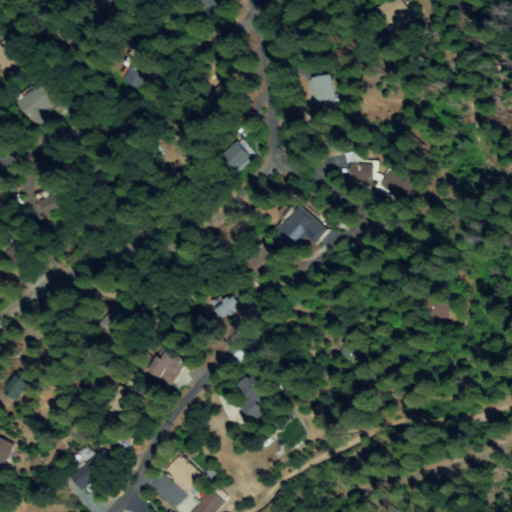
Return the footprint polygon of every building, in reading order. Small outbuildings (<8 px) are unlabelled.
[(121,0),(111,15),(95,3),(97,0),(121,0)] [(208,11),(200,0),(217,0),(219,3),(208,11)] [(373,10),(388,0),(400,0),(408,11),(403,14),(408,22),(400,27),(395,19),(384,27),(373,10)] [(72,37),(64,50),(45,39),(56,20),(65,25),(62,31),(72,37)] [(0,40),(6,48),(11,44),(28,66),(20,72),(12,62),(0,71),(0,40)] [(162,71),(155,80),(151,77),(140,90),(123,77),(141,54),(162,71)] [(313,81),(332,77),(337,101),(318,104),(313,81)] [(232,78),(245,95),(218,114),(206,97),(232,78)] [(54,120),(41,130),(19,101),(46,80),(62,100),(49,110),(51,112),(49,114),(54,120)] [(90,96),(89,112),(71,112),(72,95),(90,96)] [(180,177),(179,138),(200,137),(201,170),(196,170),(196,177),(180,177)] [(236,171),(223,154),(238,142),(251,158),(236,171)] [(357,161),(358,164),(372,165),(371,180),(351,179),(351,164),(354,164),(354,162),(349,163),(348,154),(360,152),(361,161),(357,161)] [(389,172),(404,183),(407,178),(417,185),(411,193),(408,191),(400,202),(393,196),(390,199),(376,189),(389,172)] [(117,189),(117,204),(97,203),(97,188),(117,189)] [(50,219),(43,203),(65,192),(70,204),(65,206),(67,210),(50,219)] [(313,244),(307,238),(294,250),(276,230),(302,206),(327,232),(313,244)] [(7,253),(22,240),(37,258),(29,265),(28,263),(21,269),(7,253)] [(249,260),(268,244),(281,259),(261,275),(249,260)] [(215,308),(232,297),(238,307),(222,318),(215,308)] [(446,305),(442,320),(420,313),(425,298),(446,305)] [(128,301),(134,308),(130,312),(137,319),(114,341),(100,326),(113,314),(110,312),(118,304),(120,307),(123,304),(124,305),(128,301)] [(50,354),(49,338),(55,337),(54,329),(68,328),(70,352),(50,354)] [(357,364),(342,360),(344,351),(346,352),(347,346),(360,349),(357,364)] [(169,351),(186,364),(172,385),(152,370),(159,360),(161,362),(169,351)] [(255,421),(242,405),(250,399),(242,389),(258,376),(247,362),(259,352),(270,366),(266,369),(281,387),(259,405),(265,413),(255,421)] [(35,386),(18,401),(8,388),(24,374),(35,386)] [(137,385),(127,397),(141,407),(132,420),(110,403),(121,387),(124,389),(131,380),(137,385)] [(0,441),(1,439),(16,447),(3,474),(0,472),(0,441)] [(73,473),(85,464),(86,467),(105,452),(116,466),(106,474),(108,477),(99,484),(97,481),(86,490),(73,473)] [(178,452),(205,477),(200,482),(205,486),(197,494),(192,490),(189,494),(176,482),(178,480),(165,467),(178,452)] [(194,511),(217,486),(229,497),(225,501),(226,502),(217,511),(194,511)]
